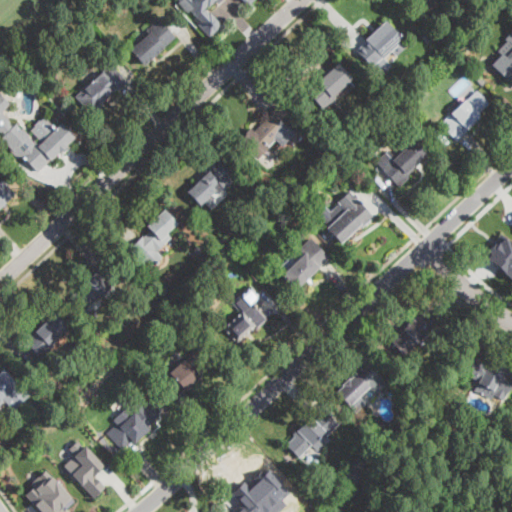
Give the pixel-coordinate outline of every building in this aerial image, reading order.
[(225,25),(212,38),(180,0),(257,0),(250,7),(243,0),(224,0),(212,10),(225,25)] [(423,0),(432,8),(440,0),(423,0)] [(152,58),(143,65),(130,50),(155,28),(150,22),(157,16),(175,38),(152,58)] [(407,45),(395,56),(391,51),(387,56),(385,54),(376,63),(379,66),(374,70),(356,51),(366,41),(364,40),(385,21),(407,45)] [(432,36),(426,41),(422,35),(427,30),(432,36)] [(452,36),(444,43),(439,38),(447,30),(452,36)] [(511,77),(508,81),(492,65),(502,54),(498,50),(507,41),(504,38),(511,30),(511,77)] [(323,109),(323,110),(307,91),(338,63),(352,79),(334,94),(337,98),(323,109)] [(127,82),(119,90),(118,91),(116,90),(100,105),(102,107),(93,115),(76,97),(110,64),(128,82),(127,82)] [(459,139),(456,141),(443,126),(450,120),(447,117),(477,90),(490,105),(479,114),(482,118),(459,139)] [(9,121),(13,125),(17,122),(30,135),(28,136),(33,142),(35,140),(39,144),(42,142),(31,130),(44,117),(55,128),(61,123),(74,137),(37,173),(21,156),(19,159),(0,139),(3,137),(0,133),(0,93),(11,104),(3,111),(3,114),(9,121)] [(278,106),(305,132),(306,133),(294,146),(281,133),(256,159),(238,141),(251,129),(253,131),(266,118),(278,105),(278,106)] [(408,118),(406,120),(400,112),(404,109),(410,116),(408,118)] [(415,139),(423,147),(427,152),(419,160),(421,162),(407,175),(409,177),(398,187),(379,166),(376,162),(388,150),(395,157),(400,153),(396,148),(403,141),(407,145),(415,139)] [(346,156),(340,162),(333,156),(340,150),(346,156)] [(221,159),(229,168),(226,170),(234,179),(232,182),(232,184),(228,186),(226,187),(218,194),(215,191),(199,205),(187,191),(209,171),(206,168),(215,160),(216,161),(217,160),(219,162),(221,159)] [(15,195),(4,204),(0,207),(0,179),(1,179),(15,195)] [(374,217),(363,228),(360,224),(339,243),(325,228),(356,199),(374,217)] [(166,233),(171,238),(164,245),(159,240),(153,247),(162,256),(150,268),(131,248),(143,236),(144,237),(151,231),(146,226),(163,209),(176,223),(166,233)] [(483,256),(511,280),(511,244),(502,237),(492,248),(489,245),(484,251),(486,253),(483,256)] [(306,279),(295,288),(283,274),(304,256),(298,249),(309,239),(328,260),(306,279)] [(114,288),(104,297),(102,294),(82,312),(69,298),(107,263),(120,278),(111,286),(114,288)] [(268,320),(257,330),(254,326),(236,342),(224,328),(253,302),(268,320)] [(445,324),(436,333),(432,336),(429,333),(404,356),(390,342),(429,306),(445,324)] [(98,317),(95,320),(90,320),(88,317),(88,312),(91,310),(95,310),(98,313),(98,317)] [(48,352),(41,359),(35,352),(24,341),(54,314),(69,329),(53,344),(55,346),(48,352)] [(184,390),(175,398),(160,380),(191,353),(194,350),(208,366),(200,372),(202,374),(184,390)] [(486,363),(487,364),(489,360),(505,368),(503,371),(511,375),(511,383),(504,400),(493,394),(496,389),(464,373),(472,356),(486,363)] [(361,395),(349,405),(335,390),(366,361),(380,376),(361,395)] [(0,372),(4,369),(29,394),(14,409),(5,400),(0,405),(0,372)] [(138,402),(142,407),(147,402),(160,415),(147,427),(149,429),(134,443),(132,441),(122,450),(106,433),(117,424),(113,420),(120,414),(124,419),(131,413),(128,410),(138,402)] [(322,408),(337,422),(339,424),(328,435),(324,431),(321,435),(326,440),(317,450),(312,444),(299,457),(298,456),(286,445),(295,436),(293,434),(311,416),(313,417),(322,408)] [(92,474),(104,486),(93,497),(76,479),(73,480),(67,474),(69,472),(63,465),(73,455),(68,448),(76,441),(82,447),(84,445),(102,464),(92,474)] [(377,467),(367,478),(352,464),(362,453),(377,467)] [(24,494),(40,511),(65,511),(63,510),(74,500),(44,469),(30,484),(32,487),(24,494)] [(259,511),(234,511),(229,507),(245,490),(257,477),(271,491),(255,507),(259,511)]
